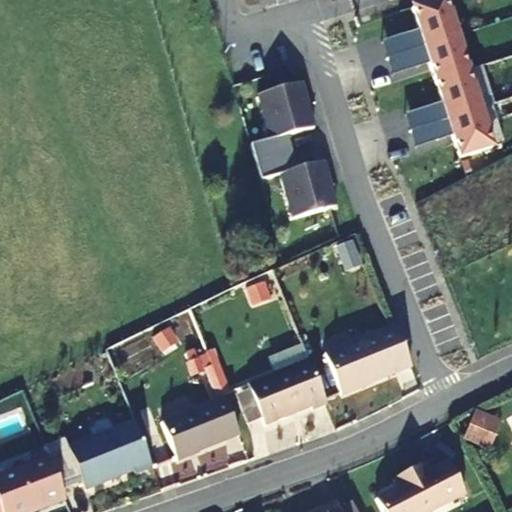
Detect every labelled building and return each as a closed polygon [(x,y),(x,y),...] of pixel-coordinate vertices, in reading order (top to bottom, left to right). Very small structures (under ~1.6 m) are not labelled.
[(455,37),(443,0),(437,0),(411,8),(424,47),(455,37)] [(466,71),(455,37),(424,47),(434,81),(466,71)] [(479,109),(466,71),(434,81),(446,120),(479,109)] [(300,84),(256,96),(269,141),(249,146),(254,164),(290,154),(285,137),(312,129),(300,84)] [(491,148),(479,109),(446,120),(459,159),(491,148)] [(279,177),(290,221),(329,210),(334,208),(322,163),(294,171),(290,154),(254,164),(259,183),(279,177)] [(511,288),(502,291),(510,319),(511,318),(511,288)] [(343,398),(411,365),(393,327),(326,360),(343,398)] [(167,328),(150,339),(161,355),(178,344),(167,328)] [(210,355),(227,396),(235,393),(217,352),(210,355)] [(249,384),(252,390),(264,417),(268,424),(327,399),(307,356),(249,384)] [(264,417),(252,390),(240,395),(252,422),(264,417)] [(178,458),(242,433),(227,396),(165,421),(178,458)] [(489,453),(503,422),(476,410),(463,442),(489,453)] [(46,459),(59,492),(80,483),(85,492),(131,473),(133,478),(152,469),(133,423),(66,450),(62,438),(41,446),(46,459)] [(59,492),(46,459),(0,476),(0,511),(32,511),(62,500),(59,492)] [(381,499),(387,511),(434,511),(469,494),(453,462),(433,472),(428,462),(408,472),(414,482),(381,499)] [(316,511),(345,511),(339,500),(316,511)]
